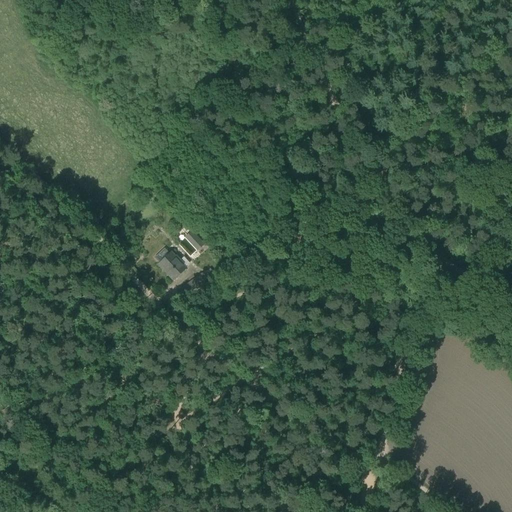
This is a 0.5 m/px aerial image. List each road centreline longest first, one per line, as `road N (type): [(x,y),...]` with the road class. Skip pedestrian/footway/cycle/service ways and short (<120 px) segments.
road 1 (track): [(511,304),(423,251),(354,143),(289,0)]
road 2 (track): [(511,328),(459,294),(401,283),(254,289),(176,321)]
road 3 (track): [(454,511),(280,402),(176,321)]
road 4 (track): [(384,283),(251,382),(195,410),(174,414),(198,340)]
road 5 (track): [(176,321),(107,243),(0,145)]
road 6 (track): [(354,143),(511,31)]
road 7 (track): [(374,458),(419,290)]
